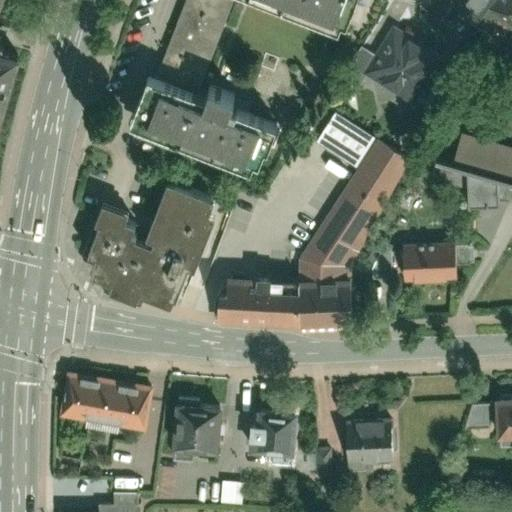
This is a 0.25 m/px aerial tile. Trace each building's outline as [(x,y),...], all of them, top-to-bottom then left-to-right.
[(0,0),(0,102),(20,37),(0,31),(0,0)] [(149,65),(131,112),(259,160),(276,116),(226,97),(230,87),(206,78),(235,0),(272,0),(339,25),(348,0),(201,0),(174,74),(149,65)] [(511,0),(441,0),(430,17),(464,41),(485,12),(511,31),(511,0)] [(412,100),(441,51),(393,21),(363,71),(412,100)] [(314,138),(354,164),(373,135),(334,109),(314,138)] [(511,146),(463,133),(455,161),(437,156),(436,159),(443,161),(438,177),(469,186),(469,203),(499,202),(499,194),(510,197),(511,190),(511,146)] [(345,317),(345,270),(415,167),(375,140),(298,253),(297,273),(212,273),(212,318),(345,317)] [(114,277),(113,283),(176,300),(188,266),(196,268),(224,194),(169,173),(145,237),(133,233),(139,221),(128,216),(131,208),(104,198),(86,245),(97,255),(93,270),(114,277)] [(453,235),(401,237),(403,275),(455,272),(453,235)] [(72,369),(66,416),(146,426),(152,379),(72,369)] [(511,387),(493,388),(494,428),(511,428),(511,387)] [(168,399),(165,446),(213,448),(215,401),(168,399)] [(246,410),(245,443),(270,444),(269,456),(291,457),(292,444),(294,403),(255,401),(254,410),(246,410)] [(344,415),(345,468),(364,467),(364,454),(395,454),(395,414),(344,415)] [(220,478),(219,501),(239,501),(240,479),(220,478)] [(60,506),(59,511),(137,511),(137,487),(112,487),(112,498),(96,498),(96,506),(60,506)]
